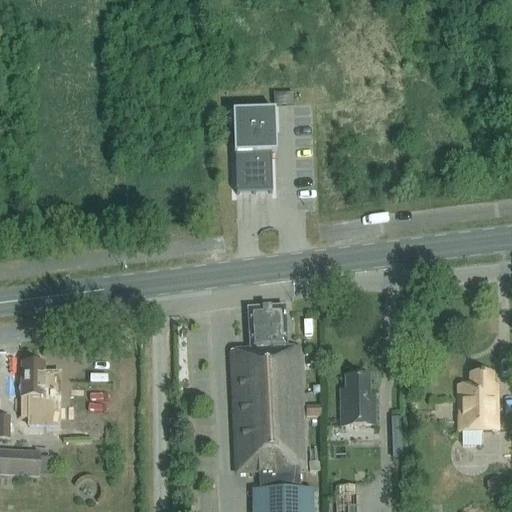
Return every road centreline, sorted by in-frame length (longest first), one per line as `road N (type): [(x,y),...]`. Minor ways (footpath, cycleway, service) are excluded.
road 1 (tertiary): [(0,304),(511,240)]
road 2 (unclassified): [(511,271),(162,309)]
road 3 (unclassified): [(162,511),(162,309)]
road 4 (unclassified): [(324,233),(511,208)]
road 5 (unclassified): [(162,309),(0,334)]
